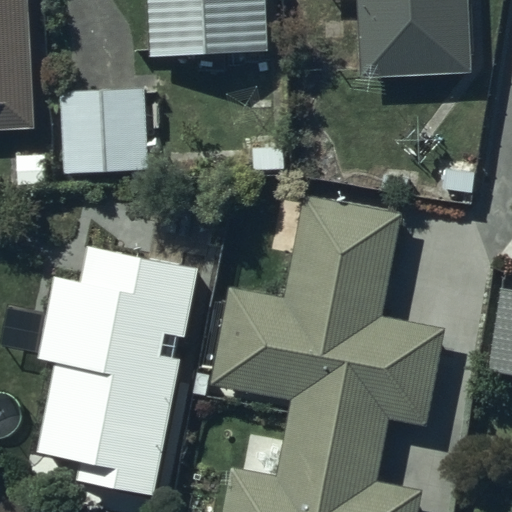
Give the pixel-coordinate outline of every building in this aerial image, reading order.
[(26,0),(0,0),(0,117),(34,116),(26,0)] [(262,0),(147,0),(149,46),(264,41),(262,0)] [(362,0),(366,66),(474,61),(471,0),(362,0)] [(149,78),(61,82),(65,167),(153,163),(149,78)] [(396,209),(303,193),(291,291),(230,282),(214,379),(291,395),(282,465),(234,453),(222,511),(412,511),(418,483),(377,470),(383,413),(425,421),(444,325),(384,306),(396,209)] [(205,259),(85,235),(77,276),(25,266),(8,351),(53,360),(36,448),(74,455),(70,473),(159,491),(205,259)]
